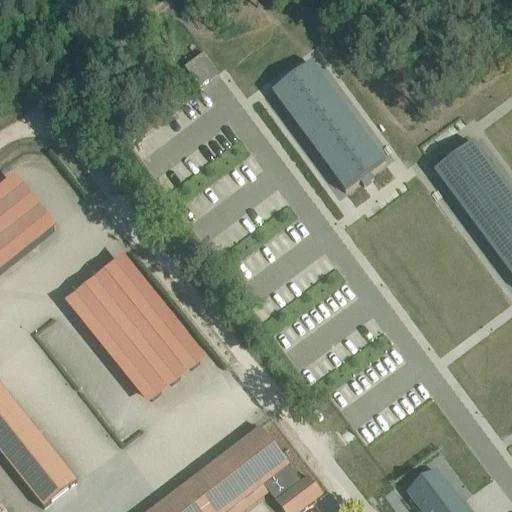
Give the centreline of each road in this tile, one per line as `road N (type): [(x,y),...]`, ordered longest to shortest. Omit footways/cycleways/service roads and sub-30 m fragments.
road 1 (track): [(276,400),(29,112)]
road 2 (track): [(0,136),(154,0)]
road 3 (unclassified): [(363,511),(276,400)]
